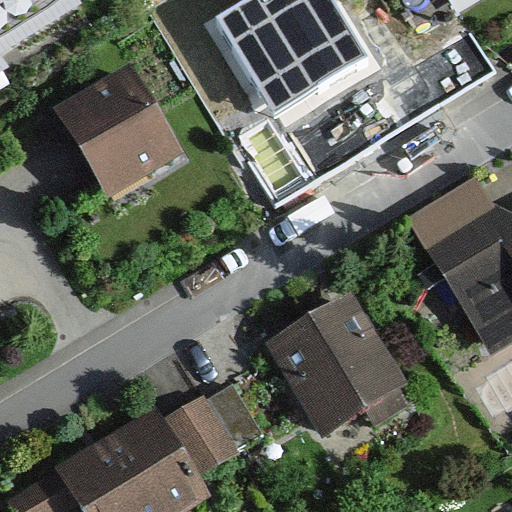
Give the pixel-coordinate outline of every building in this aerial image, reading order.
[(0,0),(0,81),(95,25),(80,0),(0,0)] [(346,0),(242,0),(208,21),(264,114),(375,47),(346,0)] [(429,0),(434,8),(448,0),(429,0)] [(188,158),(134,63),(55,107),(109,202),(188,158)] [(476,178),(402,222),(487,363),(511,348),(511,224),(506,228),(476,178)] [(355,296),(270,348),(327,442),(412,390),(355,296)] [(205,388),(58,471),(81,511),(198,511),(216,502),(201,475),(241,452),(205,388)] [(12,495),(21,511),(72,511),(79,508),(57,469),(12,495)]
